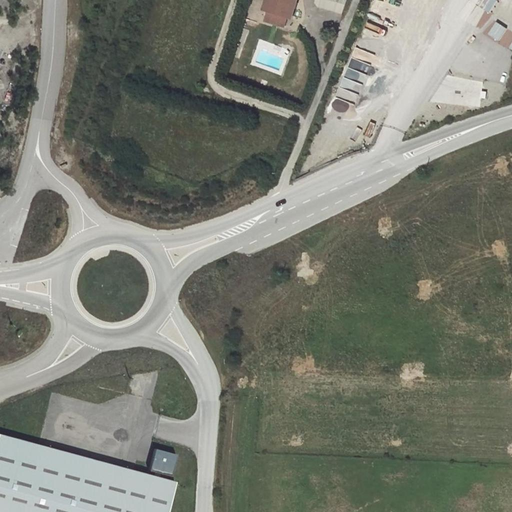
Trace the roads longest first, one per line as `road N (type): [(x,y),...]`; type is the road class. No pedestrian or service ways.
road 1 (secondary): [(369,169),(190,237),(138,241)]
road 2 (secondary): [(164,282),(198,256),(369,169)]
road 3 (unknown): [(386,163),(469,0)]
road 4 (secondary): [(511,119),(369,169)]
